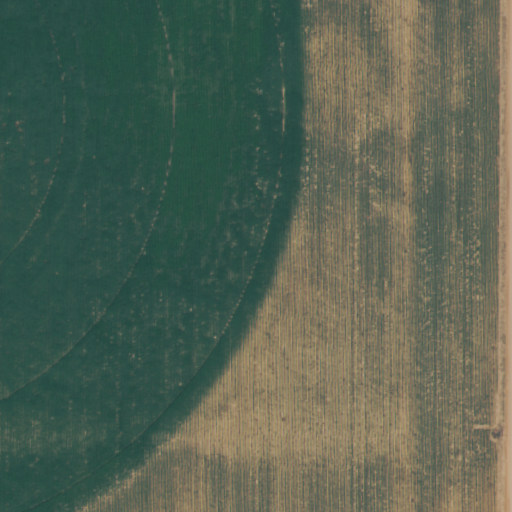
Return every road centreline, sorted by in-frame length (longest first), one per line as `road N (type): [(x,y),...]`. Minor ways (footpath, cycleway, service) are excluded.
road 1 (residential): [(498,511),(498,0)]
road 2 (residential): [(499,437),(0,434)]
